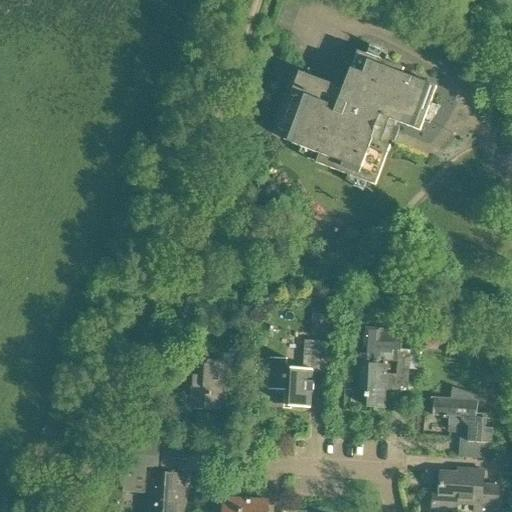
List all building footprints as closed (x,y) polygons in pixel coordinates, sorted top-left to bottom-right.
[(404,69),(385,62),(387,58),(370,48),(367,56),(358,52),(344,89),(299,73),(289,101),(278,129),(296,136),(292,145),(319,155),(316,164),(375,186),(390,146),(379,142),(381,136),(387,120),(420,132),(425,118),(437,87),(402,74),(404,69)] [(314,292),(312,323),(329,324),(330,293),(314,292)] [(399,351),(400,334),(380,333),(381,329),(361,328),(360,355),(358,392),(368,392),(367,408),(384,409),(385,392),(395,392),(395,381),(409,381),(411,351),(399,351)] [(325,368),(327,343),(304,341),(302,370),(286,369),(287,360),(270,359),(267,391),(289,392),(288,408),(310,409),(313,367),(325,368)] [(248,381),(250,353),(234,352),(234,355),(224,355),(224,363),(188,360),(187,377),(193,377),(191,410),(220,412),(221,396),(226,396),(226,390),(222,389),(223,376),(233,377),(233,380),(248,381)] [(476,415),(477,402),(434,399),(433,417),(449,418),(448,430),(465,431),(463,460),(488,461),(489,445),(492,446),(493,430),(486,430),(486,416),(476,415)] [(160,444),(159,468),(183,469),(184,444),(160,444)] [(182,511),(185,476),(158,474),(159,447),(131,446),(130,475),(148,476),(145,511),(182,511)] [(453,511),(456,509),(457,505),(474,506),(473,511),(497,511),(499,487),(482,486),(483,472),(467,471),(467,476),(440,474),(439,493),(436,493),(433,496),(432,510),(433,511),(453,511)] [(266,511),(267,503),(224,500),(223,511),(266,511)]
